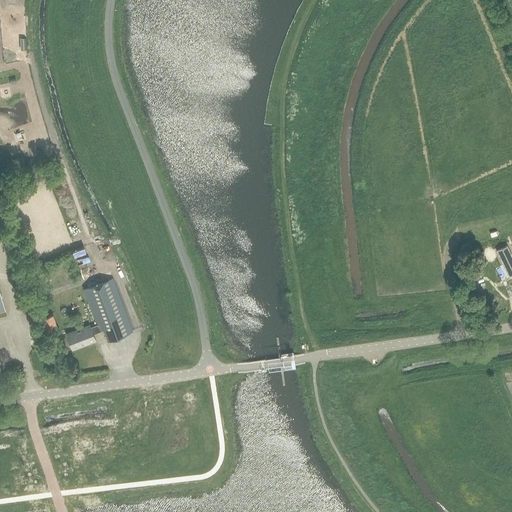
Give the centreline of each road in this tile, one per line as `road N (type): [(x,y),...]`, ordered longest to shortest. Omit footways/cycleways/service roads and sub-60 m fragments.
road 1 (residential): [(209,371),(197,295),(112,74),(112,0)]
road 2 (unclassified): [(209,371),(511,328)]
road 3 (unclassified): [(27,398),(209,371)]
